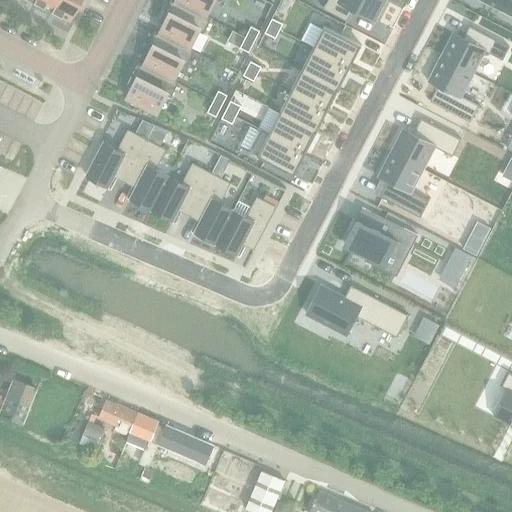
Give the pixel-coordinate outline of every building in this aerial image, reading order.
[(31,0),(49,9),(54,0),(31,0)] [(77,0),(54,0),(49,9),(67,18),(77,0)] [(205,16),(177,2),(173,0),(170,0),(160,22),(165,25),(161,34),(188,48),(198,30),(203,32),(210,18),(205,16)] [(177,0),(177,2),(205,16),(212,0),(218,0),(219,0),(177,0)] [(327,0),(323,9),(347,21),(353,8),(338,1),(338,0),(327,0)] [(375,20),(384,0),(338,0),(338,1),(353,8),(375,20)] [(511,0),(484,0),(511,14),(511,0)] [(272,17),(268,25),(282,33),(286,25),(272,17)] [(268,25),(264,33),(278,41),(282,33),(268,25)] [(251,26),(245,37),(254,41),(259,31),(251,26)] [(324,26),(312,48),(350,68),(361,45),(324,26)] [(453,33),(441,56),(473,73),(485,51),(502,60),(509,47),(469,26),(463,38),(453,33)] [(188,48),(161,34),(155,32),(144,54),(150,56),(145,66),(171,80),(181,61),(187,64),(194,51),(188,48)] [(254,41),(245,37),(240,48),(248,52),(254,41)] [(312,48),(301,69),(339,89),(350,68),(312,48)] [(441,56),(428,80),(438,85),(430,101),(470,122),(479,105),(461,96),(473,73),(441,56)] [(251,60),(247,68),(261,75),(265,67),(251,60)] [(133,88),(128,99),(156,113),(165,93),(171,96),(177,84),(144,67),(145,66),(139,64),(128,86),(133,88)] [(247,68),(242,76),(257,83),(261,75),(247,68)] [(301,69),(290,91),(328,110),(339,89),(301,69)] [(218,90),(213,101),(221,106),(227,95),(218,90)] [(290,91),(279,112),(317,132),(328,110),(290,91)] [(221,106),(213,101),(207,112),(216,116),(221,106)] [(229,103),(225,111),(239,118),(243,110),(229,103)] [(225,111),(221,119),(235,126),(239,118),(225,111)] [(269,133),(268,133),(306,153),(317,132),(279,112),(269,133)] [(403,128),(391,152),(423,169),(435,147),(452,156),(461,139),(421,118),(413,134),(403,128)] [(143,120),(136,133),(147,139),(154,125),(143,120)] [(260,128),(248,152),(294,175),(306,153),(268,133),(269,133),(260,128)] [(103,142),(86,175),(108,187),(114,176),(124,182),(147,139),(136,133),(128,129),(117,149),(103,142)] [(166,149),(147,139),(124,182),(135,187),(130,198),(151,209),(168,176),(155,170),(166,149)] [(391,152),(378,176),(388,181),(380,197),(420,217),(429,201),(411,192),(423,169),(391,152)] [(168,176),(151,209),(173,220),(178,210),(189,215),(211,173),(192,163),(181,183),(168,176)] [(511,165),(509,164),(503,175),(511,180),(511,165)] [(189,215),(200,221),(194,232),(216,243),(233,210),(220,203),(231,183),(211,173),(189,215)] [(233,210),(216,243),(237,254),(243,244),(254,250),(277,207),(257,196),(246,217),(233,210)] [(357,221),(345,245),(383,265),(389,254),(400,259),(413,234),(380,217),(374,229),(357,221)] [(322,286),(308,314),(348,335),(357,316),(398,337),(409,315),(352,286),(346,298),(322,286)] [(504,396),(490,423),(511,434),(511,382),(505,379),(498,392),(504,396)] [(0,407),(0,415),(20,424),(35,390),(12,380),(0,407)] [(131,431),(138,413),(106,399),(99,418),(131,431)] [(131,431),(127,440),(145,448),(140,462),(149,466),(160,443),(166,429),(157,425),(159,422),(138,413),(131,431)] [(106,437),(102,435),(105,429),(88,422),(83,434),(79,443),(96,451),(100,441),(104,442),(106,437)] [(166,429),(160,443),(205,463),(213,445),(167,425),(166,429)] [(150,483),(155,472),(147,469),(143,480),(150,483)] [(256,511),(270,511),(272,510),(284,480),(262,470),(246,508),(256,511)] [(342,511),(346,502),(319,490),(309,511),(342,511)] [(369,511),(346,502),(342,511),(369,511)]
